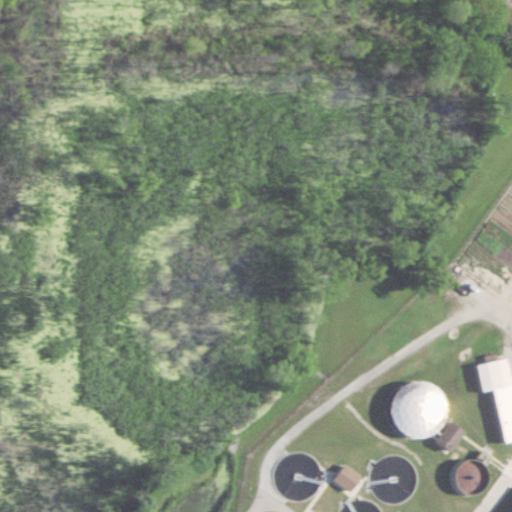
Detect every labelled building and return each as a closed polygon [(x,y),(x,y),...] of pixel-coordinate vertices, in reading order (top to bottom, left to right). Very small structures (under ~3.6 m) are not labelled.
[(511,397),(505,358),(472,364),(477,393),(490,391),(499,443),(511,440),(511,397)] [(391,434),(422,440),(433,388),(401,381),(391,434)] [(460,432),(446,422),(431,443),(446,453),(460,432)] [(304,459),(282,458),(280,498),(312,500),(313,476),(303,475),(304,459)] [(480,462),(458,462),(458,490),(480,490),(480,462)] [(345,492),(357,476),(340,463),(328,479),(345,492)] [(376,511),(378,506),(343,501),(342,511),(376,511)]
